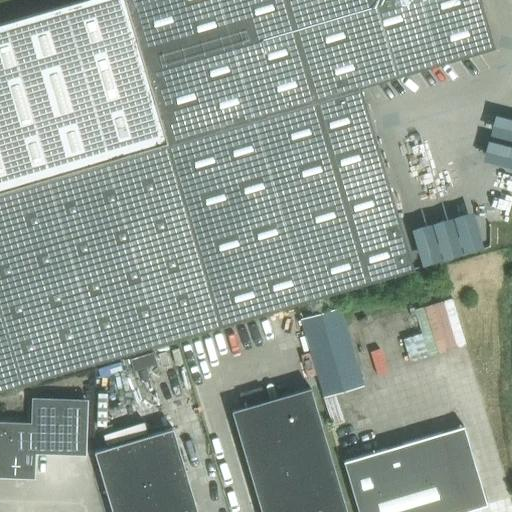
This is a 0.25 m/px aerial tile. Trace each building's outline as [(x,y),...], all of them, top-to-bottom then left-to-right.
[(78,0),(0,23),(0,389),(413,268),(375,139),(370,122),(359,86),(494,47),(479,0),(78,0)] [(489,246),(489,223),(432,239),(403,138),(375,139),(413,268),(489,246)] [(297,318),(321,398),(362,385),(338,306),(297,318)] [(231,409),(260,511),(346,511),(310,386),(231,409)] [(32,398),(32,423),(33,423),(32,451),(33,451),(58,452),(60,399),(32,398)] [(60,399),(58,452),(83,452),(84,442),(85,400),(60,399)] [(0,421),(0,474),(6,475),(8,422),(0,421)] [(8,422),(6,475),(32,476),(33,451),(32,451),(33,423),(32,423),(8,422)] [(463,425),(343,461),(357,511),(460,511),(487,504),(463,425)] [(111,511),(196,511),(172,427),(94,451),(111,511)]
